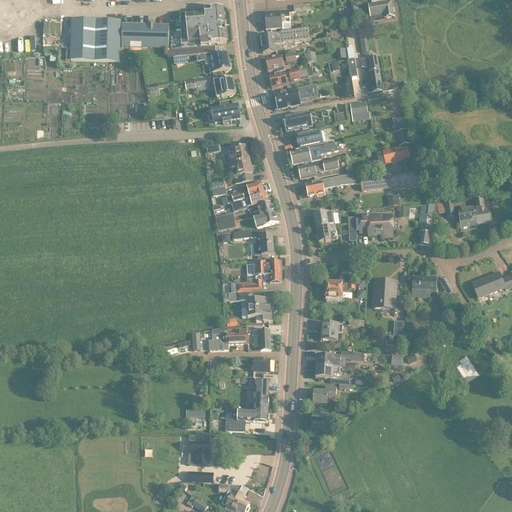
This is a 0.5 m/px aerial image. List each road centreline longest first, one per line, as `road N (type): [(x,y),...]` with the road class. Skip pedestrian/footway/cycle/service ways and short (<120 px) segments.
road 1 (unclassified): [(263,130),(0,148)]
road 2 (secondary): [(269,511),(286,446),(295,262)]
road 3 (residential): [(295,262),(399,252),(455,262),(511,237)]
road 4 (secondary): [(295,262),(263,130)]
road 5 (secondary): [(263,130),(238,0)]
